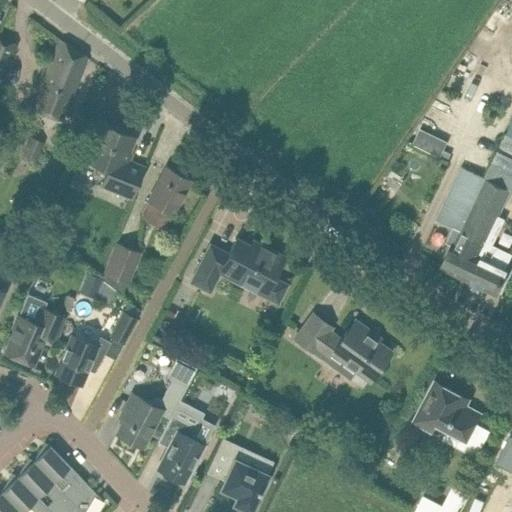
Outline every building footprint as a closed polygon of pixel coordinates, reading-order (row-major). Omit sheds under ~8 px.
[(0,37),(0,75),(1,76),(15,44),(0,37)] [(85,56),(61,40),(35,108),(62,120),(76,80),(77,80),(85,56)] [(100,187),(131,199),(144,166),(129,160),(132,153),(129,152),(135,137),(100,122),(84,161),(106,170),(100,187)] [(420,134),(415,144),(429,151),(434,141),(420,134)] [(469,281),(496,294),(507,270),(505,269),(511,254),(511,253),(493,245),(497,236),(490,233),(510,189),(508,188),(511,181),(511,137),(506,134),(485,177),(459,230),(485,243),(479,256),(481,257),(469,281)] [(43,143),(29,137),(21,157),(35,163),(43,143)] [(167,165),(148,201),(141,213),(140,218),(163,231),(191,179),(167,165)] [(485,177),(461,166),(436,219),(453,227),(446,242),(452,245),(441,268),(469,281),(481,257),(479,256),(485,243),(459,230),(485,177)] [(219,271),(277,301),(286,284),(273,278),(284,257),(252,240),(250,245),(235,237),(228,253),(210,243),(191,281),(209,291),(219,271)] [(103,270),(99,275),(121,295),(127,280),(139,250),(115,240),(103,270)] [(12,333),(4,352),(33,364),(44,337),(55,341),(63,323),(65,317),(41,307),(44,300),(26,293),(17,314),(12,328),(14,329),(12,333)] [(136,318),(123,311),(111,335),(123,342),(136,318)] [(315,350),(327,359),(332,352),(370,379),(392,349),(379,340),(383,336),(357,317),(341,338),(329,330),(332,327),(312,313),(295,337),(314,351),(315,350)] [(94,371),(105,351),(111,341),(100,335),(95,344),(71,334),(55,373),(81,384),(87,369),(94,371)] [(128,412),(117,433),(141,446),(151,428),(161,408),(171,413),(197,366),(182,358),(173,375),(161,398),(154,395),(150,402),(133,393),(124,410),(128,412)] [(425,398),(413,421),(431,431),(436,422),(447,428),(466,438),(461,446),(476,454),(488,431),(475,424),(481,412),(458,400),(461,394),(435,380),(425,398)] [(184,482),(214,424),(200,417),(195,426),(172,414),(158,441),(168,447),(157,468),(184,482)] [(242,446),(222,437),(206,471),(224,480),(221,487),(226,489),(225,491),(226,492),(227,489),(234,493),(233,495),(234,496),(235,494),(237,495),(234,502),(237,504),(235,506),(246,511),(247,509),(250,510),(260,488),(264,490),(269,479),(265,477),(267,474),(236,459),(242,446)] [(49,444),(44,441),(33,460),(79,509),(81,511),(84,511),(95,494),(99,498),(100,497),(49,444)] [(77,511),(79,509),(33,460),(28,457),(17,475),(51,511),(77,511)] [(51,511),(17,475),(12,472),(1,491),(0,490),(20,511),(51,511)] [(416,510),(419,511),(458,511),(467,495),(453,487),(443,506),(436,503),(424,496),(420,504),(416,510)] [(20,511),(0,490),(0,511),(20,511)]
